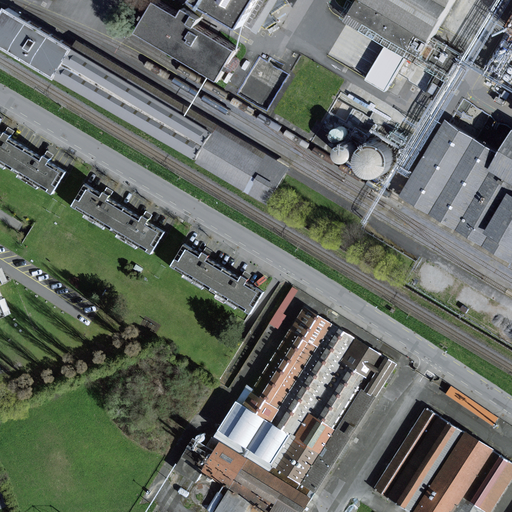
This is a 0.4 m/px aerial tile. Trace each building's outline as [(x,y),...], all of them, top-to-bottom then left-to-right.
[(245,45),(160,0),(139,41),(224,86),(245,45)] [(214,0),(256,25),(270,0),(214,0)] [(459,0),(365,0),(356,17),(428,56),(459,0)] [(289,167),(6,4),(1,13),(0,14),(0,46),(269,201),(289,167)] [(511,90),(511,28),(485,72),(511,90)] [(410,136),(340,95),(313,148),(386,186),(410,136)] [(507,153),(452,119),(402,199),(457,232),(507,153)] [(3,134),(0,132),(0,159),(55,192),(66,172),(50,162),(51,159),(47,157),(44,155),(42,158),(10,138),(12,135),(8,133),(5,131),(3,134)] [(511,144),(502,165),(511,171),(511,144)] [(511,184),(511,179),(499,172),(466,232),(482,240),(511,184)] [(102,194),(85,184),(73,205),(152,252),(165,231),(148,222),(150,218),(147,216),(143,214),(141,217),(108,198),(110,195),(107,194),(104,191),(102,194)] [(511,208),(492,241),(511,253),(511,208)] [(200,256),(183,246),(171,267),(249,314),(262,292),(246,283),(248,280),(244,278),(241,276),(240,279),(207,259),(208,256),(206,255),(202,253),(200,256)] [(0,321),(21,313),(11,287),(15,286),(9,271),(0,274),(0,321)] [(327,309),(293,288),(270,323),(289,335),(255,388),(249,385),(214,439),(201,431),(170,479),(182,486),(178,492),(188,498),(186,501),(203,511),(308,511),(403,365),(323,315),(327,309)] [(511,309),(502,323),(511,328),(511,309)] [(452,384),(447,391),(473,411),(478,404),(452,384)] [(492,511),(511,483),(511,460),(428,407),(375,489),(410,511),(492,511)]
